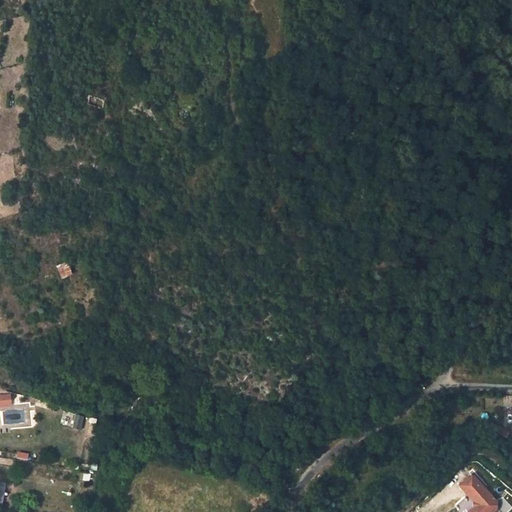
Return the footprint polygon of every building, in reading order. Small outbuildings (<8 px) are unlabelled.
[(99,103),(84,101),(84,109),(98,110),(99,103)] [(57,284),(68,280),(64,268),(53,272),(57,284)] [(0,407),(11,406),(10,394),(0,395),(0,407)] [(66,411),(62,424),(80,430),(84,417),(66,411)] [(491,424),(488,429),(506,439),(509,433),(491,424)] [(0,465),(11,468),(12,460),(0,457),(0,465)] [(472,511),(492,511),(495,509),(496,503),(472,477),(468,477),(460,486),(474,502),(474,508),(476,509),(472,511)]
